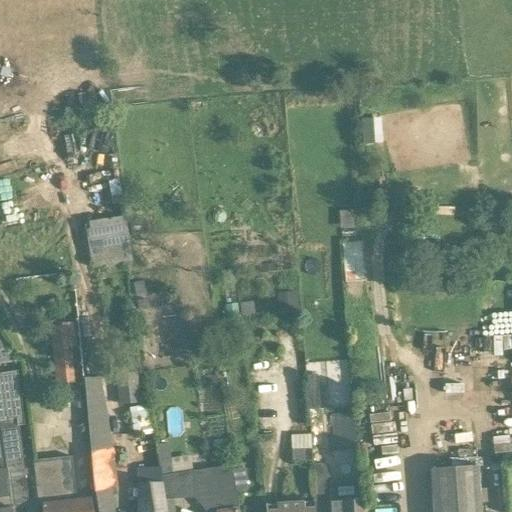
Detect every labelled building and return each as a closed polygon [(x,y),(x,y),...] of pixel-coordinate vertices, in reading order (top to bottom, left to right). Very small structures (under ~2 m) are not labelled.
[(94,264),(134,258),(127,211),(87,217),(94,264)] [(363,242),(341,244),(344,285),(367,283),(363,242)] [(297,294),(275,294),(276,314),(297,314),(297,294)] [(254,303),(239,305),(241,318),(255,317),(254,303)] [(238,318),(236,305),(224,306),(226,320),(238,318)] [(85,406),(79,364),(74,324),(48,327),(56,410),(85,406)] [(0,364),(12,363),(0,342),(0,364)] [(13,511),(26,511),(26,509),(28,508),(18,428),(23,426),(16,372),(0,374),(0,403),(9,489),(12,489),(13,509),(13,511)] [(318,376),(307,377),(308,410),(319,410),(318,376)] [(116,385),(119,407),(141,404),(137,381),(116,385)] [(0,511),(13,511),(13,509),(12,489),(9,489),(0,403),(0,511)] [(150,406),(129,409),(133,439),(155,436),(150,406)] [(92,494),(94,494),(95,511),(113,511),(113,492),(113,452),(110,437),(87,438),(88,452),(92,494)] [(253,438),(246,439),(248,448),(255,448),(253,438)] [(310,450),(292,450),(292,463),(312,462),(312,450),(310,450)] [(75,511),(75,501),(71,459),(32,463),(36,507),(39,507),(41,507),(41,511),(75,511)] [(328,473),(322,466),(313,466),(314,503),(314,511),(361,511),(361,502),(356,502),(330,504),(331,496),(330,481),(328,473)] [(430,471),(433,511),(480,511),(477,467),(430,471)] [(232,471),(235,491),(248,489),(245,469),(232,471)] [(172,476),(160,478),(161,485),(164,502),(172,501),(193,500),(193,473),(172,476)] [(134,511),(165,511),(164,502),(161,485),(134,485),(134,511)] [(314,511),(314,503),(264,506),(264,511),(314,511)]
